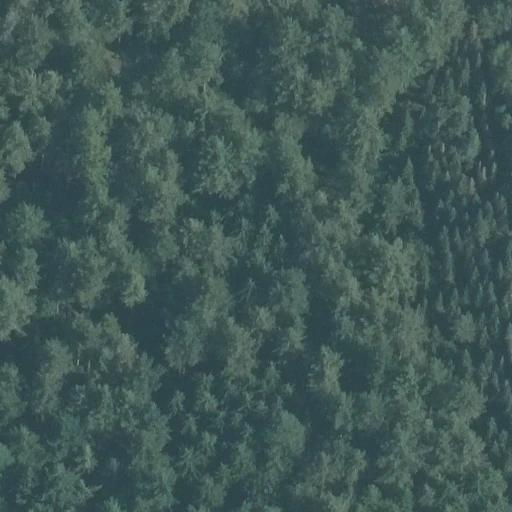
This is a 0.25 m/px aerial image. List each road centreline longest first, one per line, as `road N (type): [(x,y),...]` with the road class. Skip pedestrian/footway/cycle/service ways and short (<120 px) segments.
road 1 (track): [(0,97),(510,0)]
road 2 (track): [(168,511),(93,0)]
